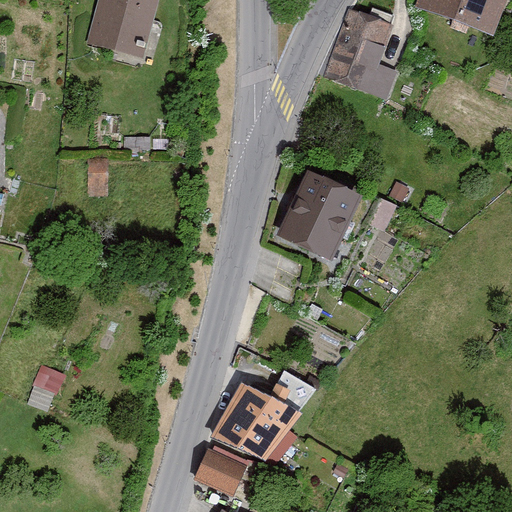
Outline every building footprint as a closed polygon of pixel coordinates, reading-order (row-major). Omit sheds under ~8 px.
[(106,0),(93,46),(147,62),(165,0),(106,0)] [(420,0),(416,13),(498,40),(510,0),(420,0)] [(354,15),(331,84),(390,104),(400,75),(381,68),(394,28),(354,15)] [(111,192),(110,160),(92,161),(92,192),(111,192)] [(362,197),(307,171),(276,238),(331,264),(362,197)] [(272,401),(245,387),(219,434),(270,461),(318,393),(285,376),(272,401)] [(251,470),(211,451),(198,478),(238,496),(251,470)] [(369,494),(360,511),(378,511),(383,501),(369,494)]
